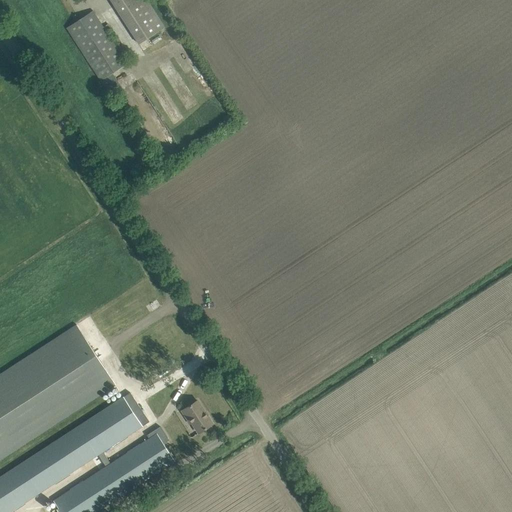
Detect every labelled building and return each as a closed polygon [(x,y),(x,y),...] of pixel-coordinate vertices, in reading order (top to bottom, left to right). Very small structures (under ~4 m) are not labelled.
[(165,28),(146,0),(111,0),(139,44),(165,28)] [(67,28),(101,80),(127,64),(107,34),(112,31),(108,24),(103,27),(94,14),(95,13),(94,11),(67,28)] [(77,324),(0,373),(0,460),(116,384),(77,324)] [(124,397),(0,476),(0,511),(9,511),(98,455),(106,467),(110,464),(103,452),(143,426),(142,425),(148,421),(130,393),(124,397)] [(213,424),(197,400),(182,410),(185,414),(186,413),(199,433),(213,424)] [(97,511),(175,461),(157,433),(110,464),(106,467),(54,501),(58,507),(52,511),(97,511)]
